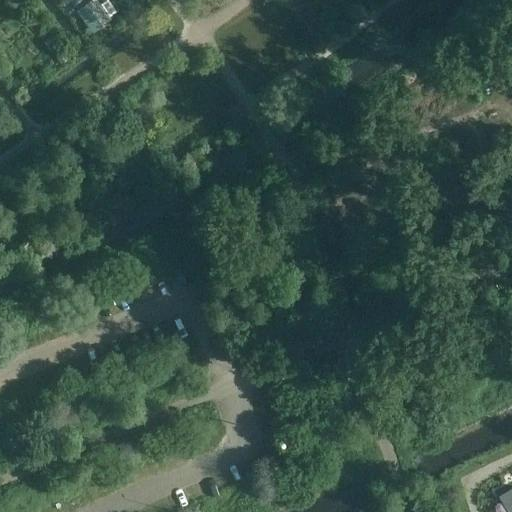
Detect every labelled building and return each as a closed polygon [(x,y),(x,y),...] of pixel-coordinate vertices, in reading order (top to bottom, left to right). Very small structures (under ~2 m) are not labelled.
[(85,0),(68,0),(75,8),(86,1),(85,0)] [(111,20),(95,0),(90,0),(76,12),(93,33),(111,20)] [(53,36),(44,43),(51,51),(60,45),(53,36)] [(229,107),(236,123),(247,118),(239,102),(229,107)] [(511,511),(511,489),(501,495),(509,511),(511,511)]
